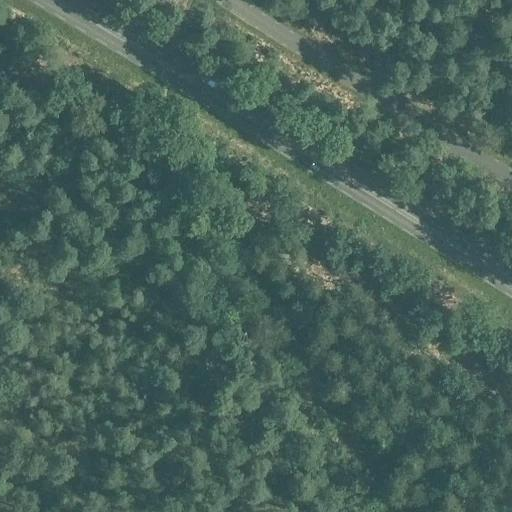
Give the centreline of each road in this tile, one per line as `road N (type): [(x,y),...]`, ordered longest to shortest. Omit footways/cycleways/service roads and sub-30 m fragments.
road 1 (primary): [(511,281),(54,0)]
road 2 (track): [(146,138),(164,142),(188,170),(393,511)]
road 3 (unclassified): [(511,182),(225,0)]
road 4 (track): [(0,218),(71,134),(99,127),(146,138)]
